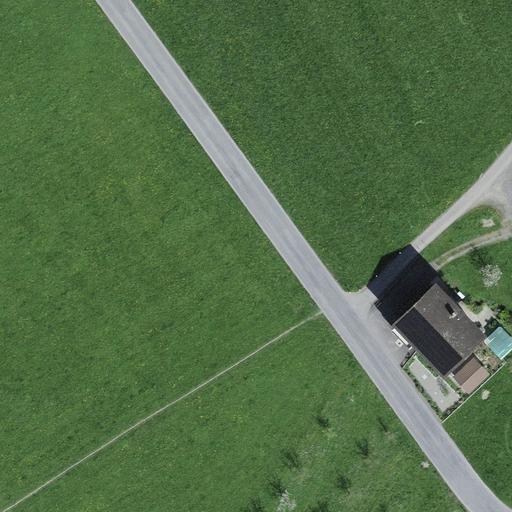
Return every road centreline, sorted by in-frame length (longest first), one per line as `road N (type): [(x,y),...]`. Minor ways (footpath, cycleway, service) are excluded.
road 1 (unclassified): [(489,511),(114,0)]
road 2 (track): [(511,150),(369,294),(336,302)]
